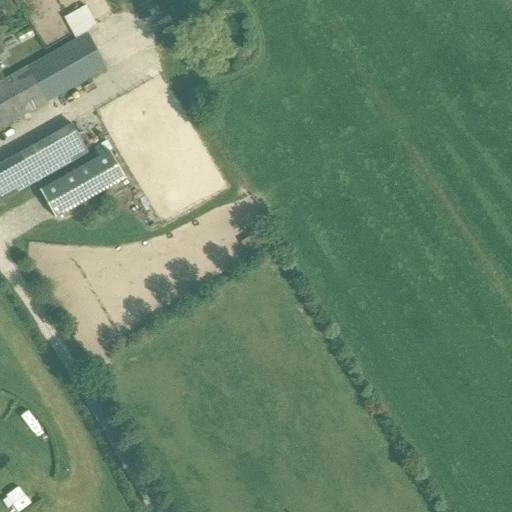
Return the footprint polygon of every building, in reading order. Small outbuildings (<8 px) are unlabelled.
[(69,37),(91,25),(80,3),(57,15),(69,37)] [(0,38),(1,46),(20,43),(17,30),(0,33),(0,38)] [(0,129),(10,125),(107,70),(88,35),(47,56),(0,83),(0,129)] [(88,152),(71,124),(20,154),(35,182),(88,152)] [(110,153),(40,193),(56,221),(126,181),(110,153)] [(20,154),(0,164),(0,201),(35,182),(20,154)]
